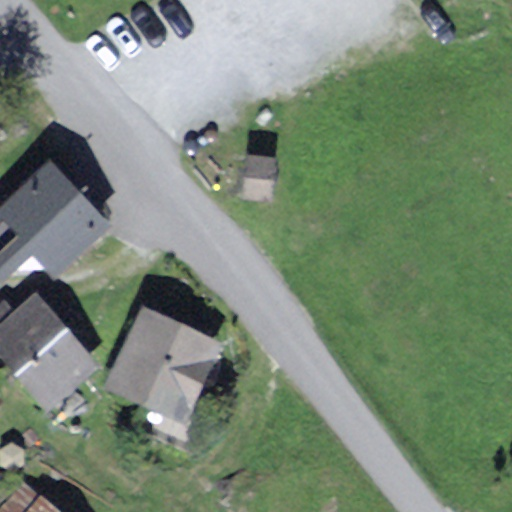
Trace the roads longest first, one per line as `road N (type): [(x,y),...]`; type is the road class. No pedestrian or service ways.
road 1 (tertiary): [(420,511),(4,0)]
road 2 (track): [(117,137),(368,0)]
road 3 (track): [(251,297),(249,405),(236,446),(175,511)]
road 4 (track): [(173,204),(134,270),(92,292),(0,305)]
